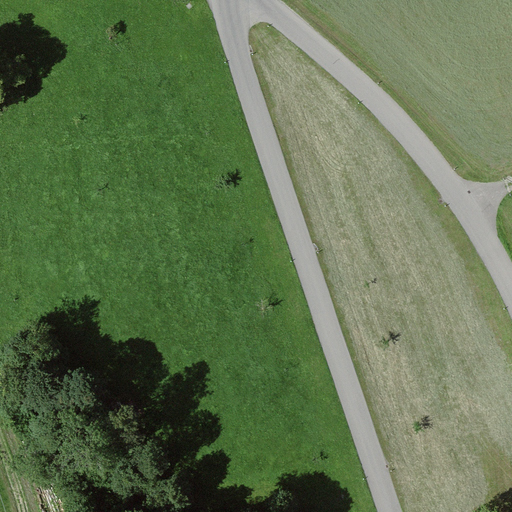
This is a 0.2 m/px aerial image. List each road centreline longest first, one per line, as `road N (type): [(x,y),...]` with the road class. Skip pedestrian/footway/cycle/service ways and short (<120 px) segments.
road 1 (tertiary): [(231,0),(247,73),(393,511)]
road 2 (unclassified): [(511,291),(475,209),(386,102),(258,0)]
